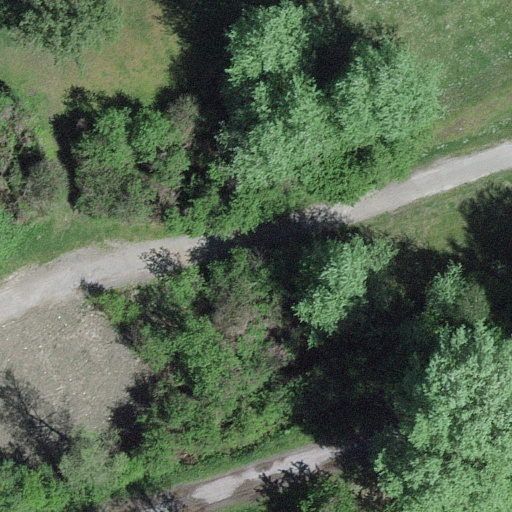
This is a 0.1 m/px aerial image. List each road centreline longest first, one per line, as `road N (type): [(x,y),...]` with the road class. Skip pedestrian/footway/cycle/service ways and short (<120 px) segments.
road 1 (track): [(0,305),(130,263),(316,219),(511,151)]
road 2 (track): [(148,511),(511,381)]
